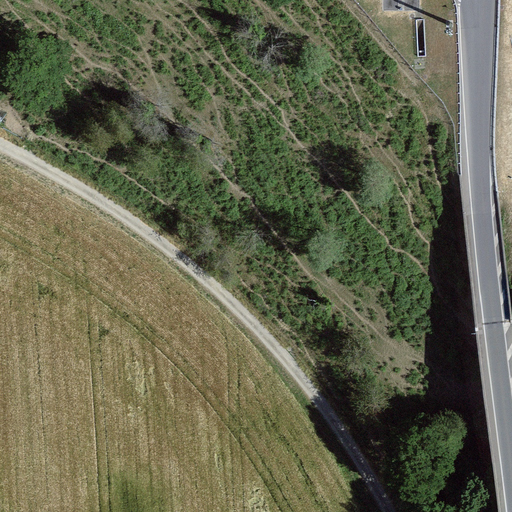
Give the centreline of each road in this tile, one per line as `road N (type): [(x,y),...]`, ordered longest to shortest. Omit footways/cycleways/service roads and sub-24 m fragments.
road 1 (track): [(0,142),(204,279),(323,406),(387,511)]
road 2 (motorway): [(478,14),(480,190),(511,479)]
